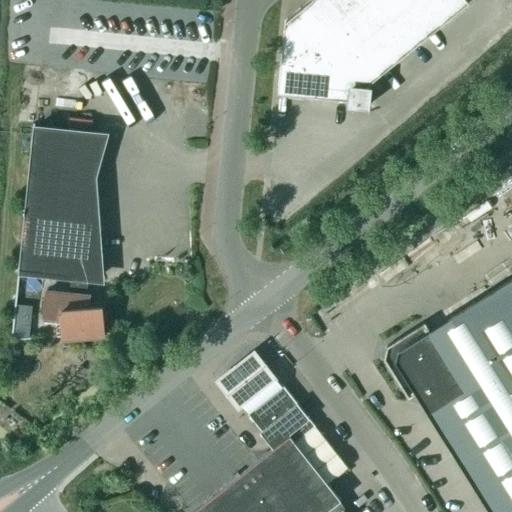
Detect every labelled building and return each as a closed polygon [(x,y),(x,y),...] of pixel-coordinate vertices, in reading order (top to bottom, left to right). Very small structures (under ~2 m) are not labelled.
[(385,70),(468,2),(466,0),(311,0),(285,21),(278,92),(347,99),(347,106),(370,108),(372,86),(368,85),(367,84),(385,70)] [(33,123),(18,269),(71,274),(69,291),(45,289),(42,316),(60,318),(61,336),(109,333),(109,331),(103,332),(102,306),(89,307),(90,293),(86,293),(88,276),(99,277),(92,176),(103,136),(34,129),(34,123),(33,123)] [(384,358),(384,359),(408,398),(416,393),(490,511),(511,511),(511,279),(429,330),(425,322),(386,346),(387,347),(384,358)] [(13,323),(11,340),(27,339),(29,324),(28,324),(29,307),(16,306),(14,323),(13,323)] [(255,352),(215,384),(239,414),(278,382),(255,352)] [(274,447),(289,435),(310,419),(283,385),(247,413),(274,447)] [(324,511),(340,500),(289,435),(274,447),(192,511),(324,511)] [(347,511),(340,500),(324,511),(347,511)]
